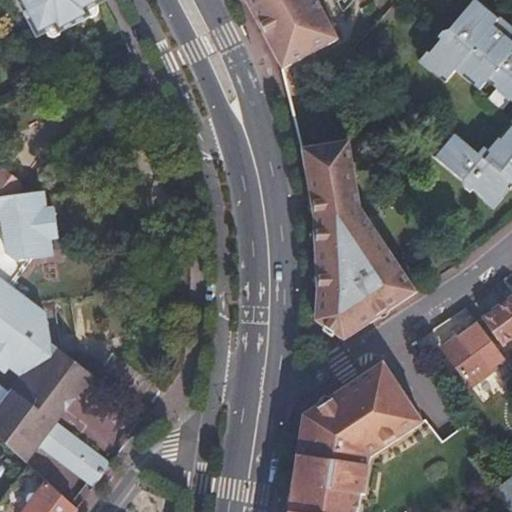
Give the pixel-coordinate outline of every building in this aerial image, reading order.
[(96,3),(101,0),(18,0),(19,1),(36,33),(54,25),(57,32),(89,13),(87,8),(96,3)] [(247,0),(252,8),(271,46),(283,68),(304,57),(339,38),(317,0),(247,0)] [(511,23),(484,0),(473,0),(424,59),(447,78),(457,66),(482,87),(489,79),(511,99),(511,127),(494,149),(488,144),(482,151),(456,129),(436,152),(495,203),(511,183),(511,23)] [(316,321),(343,339),(417,290),(360,205),(347,138),(302,147),(306,168),(310,190),(315,234),(318,264),(319,295),(316,321)] [(1,167),(0,167),(0,196),(20,194),(18,180),(1,167)] [(0,371),(2,373),(5,369),(20,380),(0,406),(0,440),(24,462),(39,443),(94,486),(111,463),(56,420),(92,373),(64,352),(52,356),(42,314),(8,288),(31,259),(54,256),(51,239),(57,238),(52,209),(47,210),(45,197),(38,192),(20,194),(0,196),(0,371)] [(504,294),(507,299),(482,317),(502,344),(511,336),(511,289),(511,288),(504,294)] [(505,359),(477,322),(443,348),(473,388),(493,373),(490,370),(505,359)] [(358,511),(360,497),(361,496),(365,497),(370,455),(388,444),(420,424),(382,364),(346,387),(301,417),(294,472),(288,511),(358,511)] [(47,483),(42,478),(37,484),(42,489),(47,483)] [(511,511),(511,482),(496,495),(498,498),(508,511),(511,511)] [(74,511),(77,509),(47,483),(42,489),(25,511),(74,511)]
